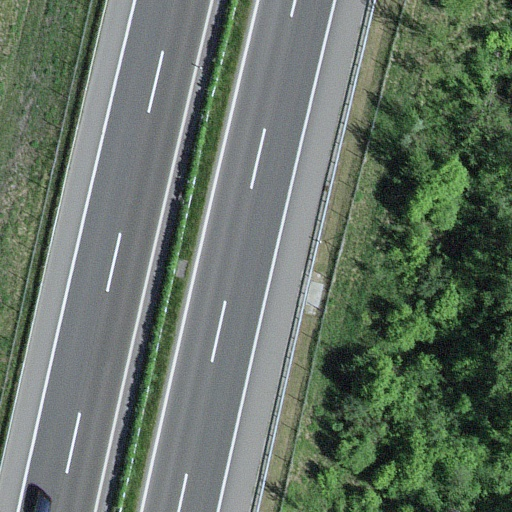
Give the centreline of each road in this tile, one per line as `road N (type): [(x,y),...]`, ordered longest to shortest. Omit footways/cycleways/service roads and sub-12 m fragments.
road 1 (motorway): [(182,511),(299,0)]
road 2 (motorway): [(171,0),(121,193),(55,511)]
